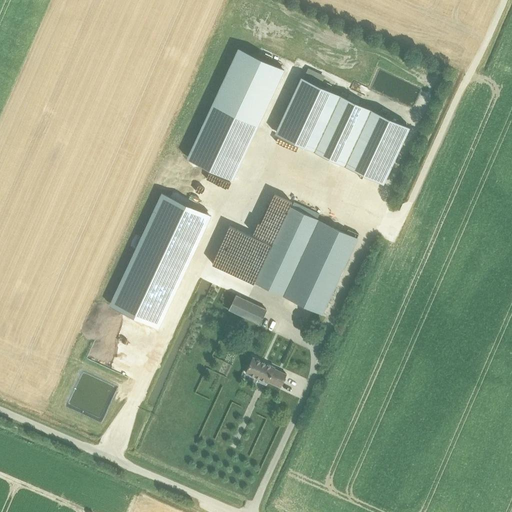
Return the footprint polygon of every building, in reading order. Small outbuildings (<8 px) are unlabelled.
[(239,48),(188,158),(233,179),(284,69),(239,48)] [(410,127),(302,76),(275,133),(383,183),(410,127)] [(163,194),(112,302),(159,324),(209,215),(163,194)] [(292,206),(256,282),(324,314),(359,240),(318,221),(318,219),(292,206)] [(229,310),(259,324),(266,309),(236,295),(229,310)] [(261,382),(267,385),(268,383),(269,383),(270,382),(281,387),(287,374),(274,368),(275,367),(253,357),(245,372),(262,380),(261,382)] [(245,399),(247,391),(240,389),(238,397),(245,399)]
